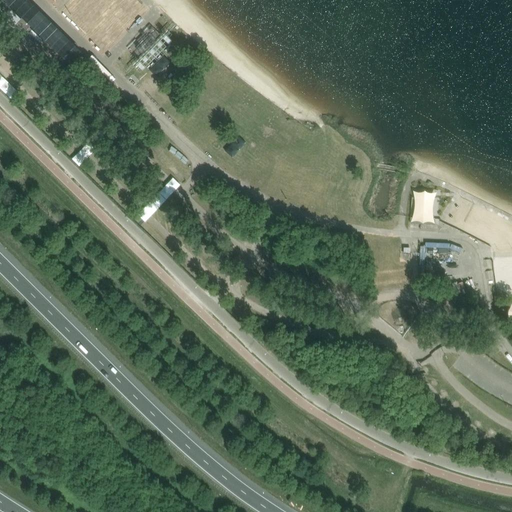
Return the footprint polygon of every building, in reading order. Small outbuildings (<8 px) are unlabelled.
[(111,23),(138,52),(147,44),(120,16),(111,23)] [(169,90),(155,106),(174,123),(188,108),(169,90)] [(262,97),(256,105),(264,112),(270,104),(262,97)] [(187,133),(201,146),(208,139),(194,126),(187,133)] [(304,126),(301,136),(310,139),(314,129),(304,126)] [(220,150),(213,160),(222,165),(228,155),(220,150)] [(274,184),(270,194),(279,198),(283,187),(274,184)] [(467,209),(462,223),(480,230),(485,216),(467,209)] [(503,288),(511,288),(511,267),(503,268),(503,288)]
